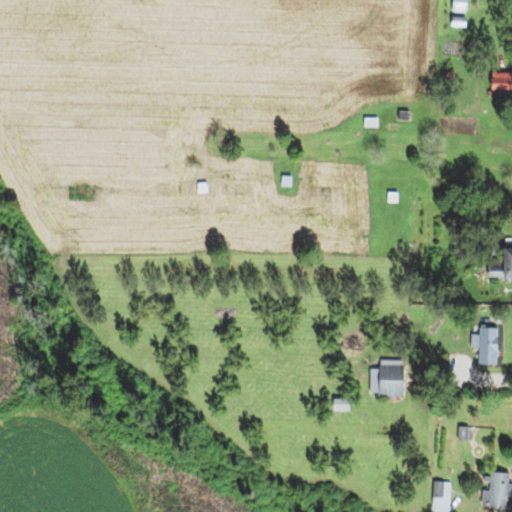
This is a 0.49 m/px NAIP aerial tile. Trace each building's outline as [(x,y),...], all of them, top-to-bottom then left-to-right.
[(466,0),(466,15),(453,14),(453,0),(466,0)] [(467,19),(466,30),(452,29),(452,18),(467,19)] [(511,93),(493,93),(493,77),(511,77),(511,93)] [(409,108),(409,119),(398,119),(398,108),(409,108)] [(379,114),(379,125),(364,126),(364,115),(379,114)] [(292,172),(292,184),(281,184),(281,173),(292,172)] [(198,180),(208,179),(208,190),(199,190),(198,180)] [(399,200),(398,188),(387,189),(388,201),(399,200)] [(472,214),(472,227),(454,228),(453,214),(472,214)] [(499,215),(499,225),(491,225),(491,215),(499,215)] [(511,241),(511,278),(506,279),(506,273),(490,273),(490,261),(505,261),(505,242),(511,241)] [(499,323),(498,362),(479,361),(480,344),(471,344),(472,331),(480,331),(480,323),(499,323)] [(402,356),(402,363),(405,363),(404,394),(380,394),(380,389),(371,389),(371,366),(380,366),(380,360),(382,360),(382,356),(402,356)] [(459,423),(470,424),(470,426),(470,439),(458,438),(459,423)] [(510,469),(510,479),(511,479),(511,494),(508,494),(508,506),(489,505),(489,502),(483,501),(483,488),(491,488),(491,479),(485,479),(485,474),(491,474),(491,468),(510,469)] [(451,479),(450,510),(433,509),(434,479),(451,479)]
